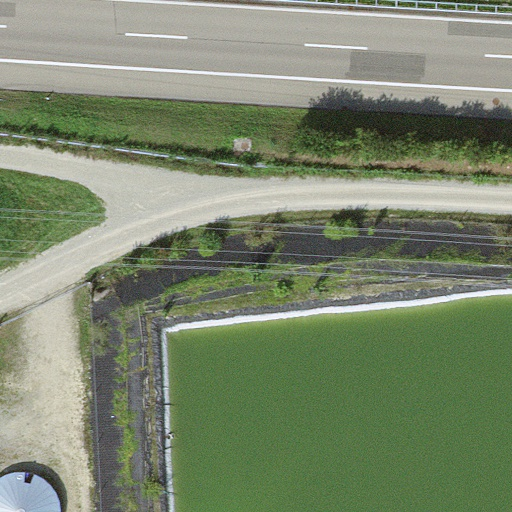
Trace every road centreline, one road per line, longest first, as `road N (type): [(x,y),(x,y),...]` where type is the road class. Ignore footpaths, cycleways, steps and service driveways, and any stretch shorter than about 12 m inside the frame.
road 1 (track): [(511,204),(344,194),(206,201),(0,294)]
road 2 (motorway): [(0,27),(511,56)]
road 3 (track): [(0,159),(206,201)]
